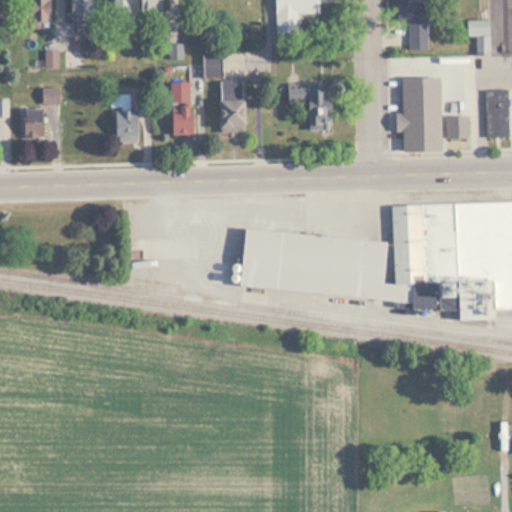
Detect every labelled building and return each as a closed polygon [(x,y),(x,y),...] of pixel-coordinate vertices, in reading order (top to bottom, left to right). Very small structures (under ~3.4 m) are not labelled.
[(45,28),(45,0),(17,0),(17,18),(24,18),(24,28),(45,28)] [(89,18),(89,0),(65,0),(65,19),(89,18)] [(159,0),(137,0),(137,15),(159,15),(159,0)] [(294,37),(293,14),(315,13),(314,0),(271,0),(272,37),(294,37)] [(405,50),(421,49),(419,0),(391,0),(392,20),(404,19),(405,50)] [(511,0),(489,0),(489,14),(511,14),(511,0)] [(61,50),(61,68),(79,68),(79,50),(61,50)] [(55,68),(55,51),(42,51),(42,68),(55,68)] [(436,78),(398,79),(398,118),(392,118),(392,132),(398,132),(398,151),(437,150),(436,78)] [(237,81),(212,81),(213,133),(238,132),(237,81)] [(166,83),(166,137),(187,137),(187,83),(166,83)] [(324,131),(323,83),(283,84),(283,106),(301,106),(301,132),(324,131)] [(37,88),(37,104),(55,104),(55,88),(37,88)] [(482,138),(505,138),(505,91),(482,91),(482,138)] [(133,110),(127,110),(127,94),(107,94),(108,144),(134,144),(133,110)] [(17,140),(38,140),(38,109),(17,109),(17,140)] [(511,208),(391,200),(385,285),(378,284),(381,241),(237,231),(233,290),(404,302),(405,284),(424,285),(423,299),(452,301),(451,320),(486,323),(487,309),(511,310),(511,208)]
